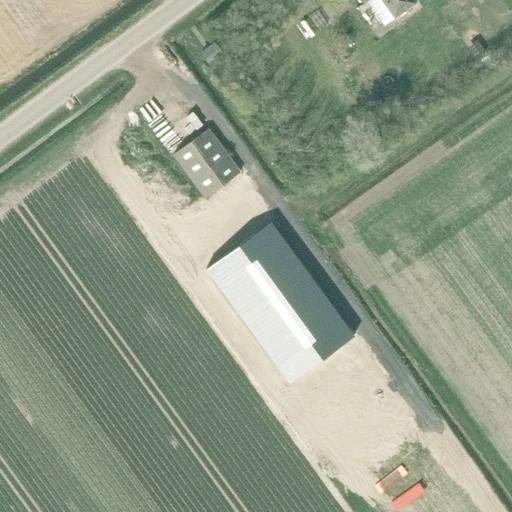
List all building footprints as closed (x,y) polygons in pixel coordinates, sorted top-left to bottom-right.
[(359,0),(361,2),(362,0),(365,0),(381,23),(410,3),(408,0),(359,0)] [(213,44),(200,54),(207,63),(220,54),(213,44)] [(478,44),(469,50),(476,59),(484,53),(478,44)] [(208,129),(172,155),(203,199),(239,173),(208,129)] [(257,210),(192,257),(276,371),(340,324),(257,210)]
